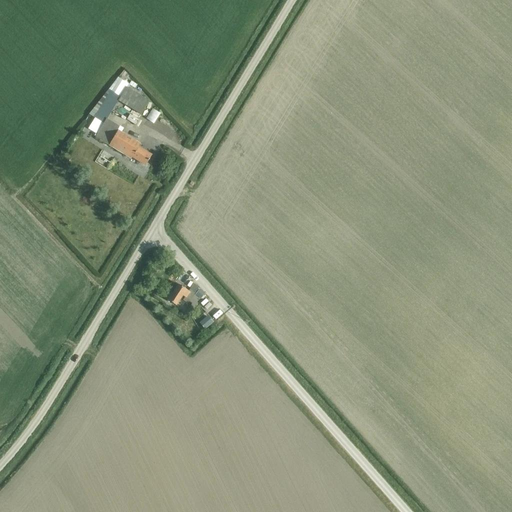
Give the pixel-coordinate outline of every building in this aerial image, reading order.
[(118,101),(140,114),(148,101),(126,87),(118,101)] [(149,118),(158,121),(162,110),(152,107),(149,118)] [(132,157),(145,165),(151,155),(138,147),(140,144),(118,130),(120,127),(106,119),(95,137),(131,159),(132,157)] [(146,119),(140,123),(145,130),(151,126),(146,119)] [(194,309),(205,293),(190,281),(187,286),(190,288),(189,291),(178,284),(172,293),(170,291),(165,299),(175,305),(181,295),(184,297),(182,301),(187,304),(188,302),(193,304),(191,307),(194,309)]
